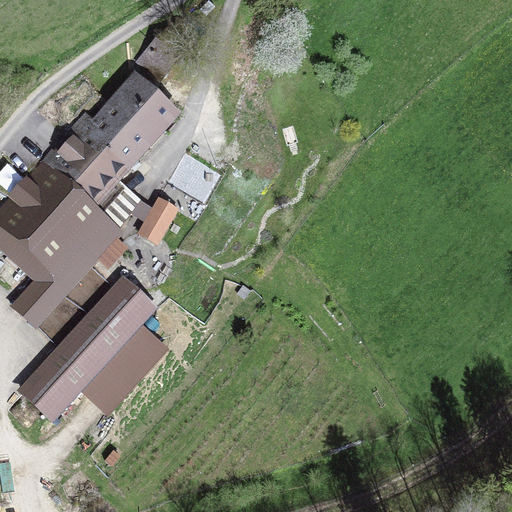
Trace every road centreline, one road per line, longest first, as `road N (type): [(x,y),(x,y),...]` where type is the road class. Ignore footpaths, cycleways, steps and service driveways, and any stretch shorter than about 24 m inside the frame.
road 1 (unclassified): [(173,0),(60,77),(0,140)]
road 2 (track): [(323,511),(416,477),(511,403)]
road 3 (track): [(0,339),(8,511)]
